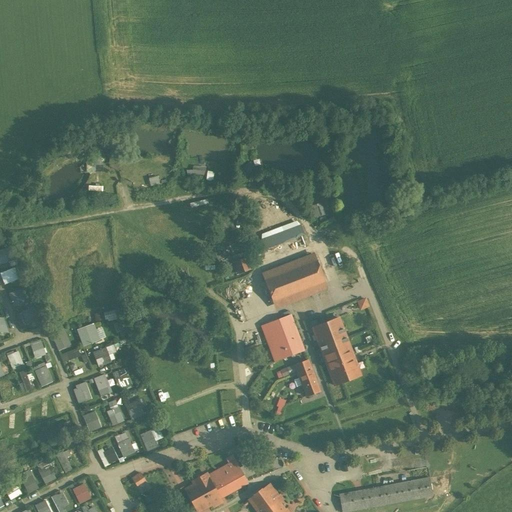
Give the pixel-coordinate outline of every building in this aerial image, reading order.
[(95,146),(94,170),(103,170),(104,146),(95,146)] [(251,162),(241,169),(248,177),(258,170),(251,162)] [(207,167),(193,165),(192,174),(206,176),(207,167)] [(320,204),(311,207),(315,218),(324,215),(320,204)] [(303,223),(267,235),(271,245),(306,234),(303,223)] [(0,264),(18,258),(14,245),(0,249),(0,264)] [(314,253),(262,273),(275,309),(327,289),(314,253)] [(245,258),(234,262),(238,273),(249,269),(245,258)] [(21,264),(17,266),(20,276),(25,274),(21,264)] [(1,271),(5,284),(20,278),(16,266),(1,271)] [(24,301),(22,294),(19,295),(18,292),(11,293),(14,304),(24,301)] [(365,299),(357,302),(360,309),(368,306),(365,299)] [(36,306),(17,311),(20,321),(39,315),(36,306)] [(107,319),(120,318),(119,308),(105,310),(107,319)] [(0,315),(0,329),(1,329),(1,334),(8,334),(8,315),(0,315)] [(275,362),(304,351),(291,315),(261,326),(275,362)] [(338,318),(313,328),(321,349),(327,365),(334,385),(343,382),(360,376),(338,318)] [(96,322),(78,327),(83,345),(101,340),(96,322)] [(65,327),(52,332),(59,349),(72,343),(65,327)] [(28,345),(31,361),(43,359),(40,343),(28,345)] [(114,343),(94,351),(100,366),(114,360),(111,353),(117,350),(114,343)] [(8,352),(13,367),(24,363),(20,348),(8,352)] [(64,361),(82,355),(79,349),(62,355),(64,361)] [(319,391),(307,360),(293,365),(297,374),(305,397),(319,391)] [(35,365),(41,385),(53,381),(47,361),(35,365)] [(69,366),(72,376),(81,373),(78,363),(69,366)] [(128,366),(113,371),(121,392),(136,386),(128,366)] [(26,369),(19,372),(27,390),(34,387),(26,369)] [(96,376),(102,401),(114,398),(107,373),(96,376)] [(11,379),(0,383),(0,385),(6,400),(17,395),(11,379)] [(88,381),(74,385),(79,401),(92,397),(88,381)] [(146,412),(143,406),(148,404),(145,396),(131,402),(129,396),(124,398),(132,418),(146,412)] [(105,403),(114,424),(126,419),(117,398),(105,403)] [(285,401),(279,399),(277,406),(278,407),(276,414),(280,416),(284,404),(285,401)] [(91,431),(103,426),(96,409),(84,414),(91,431)] [(160,425),(141,433),(148,450),(160,446),(157,439),(165,436),(160,425)] [(125,456),(137,450),(127,430),(116,436),(125,456)] [(106,450),(104,447),(98,450),(106,466),(120,458),(114,445),(106,450)] [(74,468),(68,456),(72,454),(69,447),(57,453),(66,472),(74,468)] [(235,461),(207,476),(206,473),(192,481),(194,484),(185,489),(190,497),(185,500),(187,502),(189,506),(193,504),(198,511),(212,504),(220,499),(220,498),(243,486),(247,483),(235,461)] [(47,483),(58,477),(51,464),(40,470),(47,483)] [(20,473),(29,492),(40,487),(31,468),(20,473)] [(144,478),(138,470),(130,475),(135,484),(144,478)] [(12,500),(24,494),(14,475),(2,481),(12,500)] [(429,478),(339,495),(341,511),(343,511),(432,496),(429,478)] [(73,488),(81,503),(93,497),(86,482),(73,488)] [(278,496),(270,486),(269,484),(249,499),(258,511),(288,511),(286,509),(284,510),(278,502),(283,499),(279,495),(278,496)] [(69,511),(66,505),(70,503),(64,490),(52,496),(60,511),(69,511)] [(40,511),(52,511),(48,499),(38,503),(40,511)]
